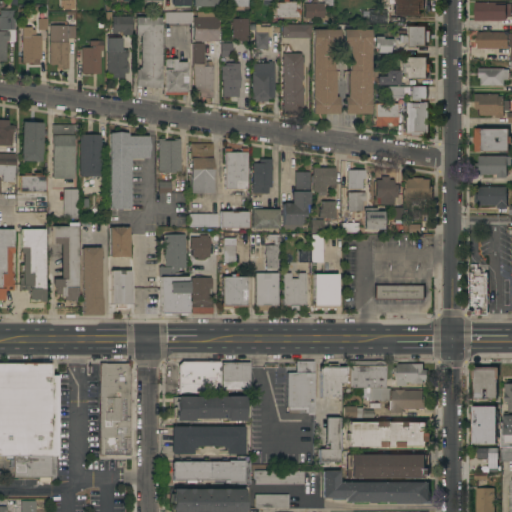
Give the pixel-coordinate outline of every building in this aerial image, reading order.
[(75,0),(75,11),(67,11),(67,0),(75,0)] [(298,19),(274,18),(274,8),(277,8),(277,3),(283,3),(283,0),(288,0),(288,2),(296,2),(296,10),(298,9),(300,11),(300,14),(298,16),(298,19)] [(394,16),(394,0),(424,0),(424,10),(420,10),(420,17),(394,16)] [(475,21),(475,3),(506,3),(506,4),(511,4),(511,18),(506,18),(506,21),(475,21)] [(324,4),(324,19),(304,19),(304,4),(324,4)] [(387,11),(387,24),(368,24),(368,11),(387,11)] [(46,12),(47,19),(47,30),(38,30),(38,20),(37,20),(36,12),(46,12)] [(191,12),(191,23),(165,24),(165,13),(191,12)] [(193,42),(193,17),(196,17),(196,12),(214,12),(214,17),(218,17),(219,41),(193,42)] [(6,62),(0,62),(0,32),(8,32),(8,30),(1,30),(1,17),(15,17),(15,41),(6,42),(6,62)] [(132,17),(132,36),(123,36),(120,36),(120,32),(112,32),(112,17),(132,17)] [(161,88),(147,88),(147,87),(136,87),(136,70),(138,70),(138,68),(140,68),(140,36),(135,36),(135,18),(161,18),(161,88)] [(232,26),(230,26),(230,22),(232,22),(232,19),(248,19),(248,41),(238,42),(238,39),(232,39),(232,26)] [(254,33),(255,33),(255,25),(260,25),(260,27),(271,27),(271,37),(267,37),(268,50),(255,50),(254,33)] [(311,25),(311,38),(282,39),(282,25),(311,25)] [(67,26),(75,26),(75,39),(68,39),(68,70),(57,70),(57,66),(49,66),(49,42),(50,42),(50,26),(67,26)] [(427,27),(427,31),(430,32),(430,42),(427,42),(426,47),(418,46),(418,48),(405,48),(405,43),(397,43),(398,30),(405,30),(405,27),(427,27)] [(22,37),(18,37),(18,30),(28,30),(27,32),(36,33),(36,36),(41,36),(41,60),(34,60),(34,64),(22,64),(22,37)] [(312,30),(340,30),(340,47),(334,47),(334,71),(335,71),(335,97),(339,97),(339,114),(312,114),(312,30)] [(371,30),(371,114),(344,114),(344,97),(348,97),(348,71),(350,71),(350,47),(343,47),(343,30),(371,30)] [(477,49),(477,32),(508,32),(508,34),(511,34),(511,62),(511,48),(508,48),(508,49),(477,49)] [(107,36),(119,36),(119,38),(121,38),(121,50),(128,50),(128,57),(126,57),(126,63),(128,63),(128,73),(124,73),(124,78),(112,78),(112,74),(107,74),(107,36)] [(377,54),(377,48),(374,48),(374,37),(383,37),(383,39),(393,40),(393,46),(390,46),(390,54),(377,54)] [(81,48),(90,48),(90,41),(103,41),(103,51),(100,51),(100,74),(82,74),(81,48)] [(232,43),(233,57),(221,57),(220,43),(232,43)] [(213,98),(200,98),(200,93),(193,93),(193,80),(193,64),(192,64),(192,49),(194,49),(194,44),(203,44),(203,59),(205,59),(205,62),(208,62),(208,63),(212,63),(212,67),(213,67),(213,98)] [(301,54),(301,57),(303,57),(303,81),(301,81),(301,87),(303,87),(303,110),(300,110),(300,115),(283,115),(283,109),(282,109),(282,106),(283,106),(283,92),(281,92),(281,89),(283,89),(283,79),(282,79),(282,76),(283,76),(283,62),(282,62),(282,59),(283,53),(301,54)] [(427,58),(427,65),(431,65),(431,72),(427,72),(427,79),(404,79),(404,73),(402,73),(402,63),(404,63),(404,58),(427,58)] [(187,95),(165,95),(164,60),(176,59),(176,63),(186,63),(187,95)] [(274,98),(271,99),(271,100),(267,100),(268,102),(254,102),(254,100),(251,100),(251,73),(252,73),(252,64),(269,64),(269,62),(272,62),(272,64),(274,64),(274,98)] [(222,79),(221,79),(221,71),(226,71),(226,68),(238,68),(238,71),(240,71),(240,88),(239,89),(239,97),(223,97),(222,79)] [(505,69),(505,70),(509,70),(509,81),(504,81),(504,87),(481,86),(481,79),(479,79),(479,69),(505,69)] [(377,86),(377,77),(385,77),(385,71),(399,71),(400,85),(377,86)] [(403,98),(390,98),(390,97),(387,97),(387,87),(403,87),(403,98)] [(427,87),(428,99),(422,99),(422,102),(419,102),(419,101),(414,101),(414,97),(412,97),(412,91),(414,91),(414,87),(427,87)] [(499,94),(499,97),(504,97),(504,118),(496,118),(496,116),(480,116),(480,110),(475,110),(475,94),(499,94)] [(429,134),(421,134),(421,135),(412,135),(412,134),(405,134),(405,103),(406,103),(423,103),(423,102),(429,102),(429,134)] [(397,104),(397,124),(396,126),(392,126),(390,123),(386,123),(386,127),(374,126),(375,104),(397,104)] [(0,146),(0,120),(9,121),(9,126),(13,126),(13,135),(12,135),(12,142),(10,142),(10,147),(0,146)] [(42,155),(41,155),(41,162),(21,161),(21,154),(22,123),(42,123),(42,155)] [(52,125),(77,125),(77,131),(73,131),(73,151),(75,151),(75,157),(72,157),(72,165),(75,165),(75,170),(73,170),(73,179),(52,179),(52,125)] [(475,152),(475,143),(474,143),(474,138),(476,138),(475,129),(482,129),(482,130),(509,130),(509,137),(511,137),(511,144),(509,144),(509,152),(475,152)] [(109,133),(128,133),(128,137),(148,137),(148,159),(130,159),(130,209),(109,209),(109,133)] [(101,177),(79,177),(79,135),(101,135),(101,177)] [(158,139),(164,139),(164,142),(173,141),(173,139),(180,139),(180,172),(175,172),(175,173),(163,174),(163,172),(158,172),(158,139)] [(212,144),(213,193),(191,194),(190,144),(212,144)] [(225,149),(231,149),(231,152),(241,152),(241,148),(248,148),(247,169),(248,169),(248,174),(247,174),(247,190),(224,190),(225,149)] [(0,166),(0,154),(16,155),(15,167),(0,166)] [(507,156),(507,157),(511,157),(511,166),(507,166),(507,178),(497,178),(497,175),(479,175),(479,156),(507,156)] [(252,164),(259,164),(259,159),(271,159),(271,188),(268,188),(268,194),(252,194),(252,164)] [(335,168),(335,186),(325,186),(325,196),(317,196),(317,192),(312,192),(312,183),(311,183),(311,176),(312,176),(312,168),(335,168)] [(347,170),(365,170),(365,179),(362,179),(362,189),(347,189),(347,170)] [(310,205),(305,205),(305,217),(304,217),(304,223),(301,223),(301,229),(283,229),(283,204),(292,204),(291,192),(295,192),(294,172),(309,172),(310,205)] [(19,192),(19,176),(23,176),(23,173),(30,173),(30,175),(34,175),(34,173),(40,173),(40,176),(45,176),(45,192),(19,192)] [(375,198),(375,180),(380,180),(380,177),(389,177),(389,180),(394,180),(394,185),(397,185),(397,198),(393,198),(393,206),(379,206),(379,198),(375,198)] [(420,200),(420,198),(415,198),(415,202),(405,202),(405,192),(403,192),(403,186),(406,186),(406,179),(413,179),(413,178),(424,178),(424,180),(431,179),(431,187),(432,187),(433,200),(420,200)] [(170,182),(171,193),(158,193),(158,182),(170,182)] [(479,206),(479,187),(507,187),(507,209),(497,209),(497,206),(479,206)] [(77,219),(63,219),(63,189),(77,190),(77,219)] [(347,193),(365,192),(365,201),(362,201),(362,211),(347,211),(347,193)] [(251,229),(251,210),(252,210),(252,202),(258,202),(258,210),(279,210),(279,229),(251,229)] [(335,219),(318,219),(318,209),(321,209),(321,202),(335,202),(335,219)] [(364,229),(364,208),(377,208),(377,212),(383,212),(383,229),(364,229)] [(403,221),(399,221),(399,223),(394,223),(394,221),(393,221),(393,208),(403,208),(403,221)] [(247,212),(247,229),(237,229),(237,231),(229,231),(229,229),(219,229),(219,212),(247,212)] [(217,214),(217,227),(189,227),(189,214),(217,214)] [(323,220),(323,234),(311,234),(311,220),(323,220)] [(67,227),(67,223),(78,223),(77,300),(64,300),(64,297),(60,297),(60,295),(56,295),(56,288),(52,288),(52,279),(60,279),(61,244),(52,244),(53,227),(67,227)] [(358,223),(358,233),(342,233),(342,223),(358,223)] [(82,227),(93,227),(95,229),(95,245),(82,245),(82,227)] [(109,228),(129,227),(129,257),(110,257),(109,228)] [(0,229),(13,229),(13,254),(10,254),(10,273),(14,273),(14,291),(3,291),(3,303),(0,303),(0,229)] [(44,302),(40,302),(40,303),(29,303),(29,291),(19,291),(19,274),(23,274),(23,253),(20,253),(20,230),(44,229),(44,302)] [(185,235),(185,269),(180,269),(180,277),(187,277),(187,314),(160,314),(160,278),(158,278),(158,267),(165,267),(165,260),(164,260),(164,255),(164,243),(163,243),(163,236),(164,236),(164,235),(185,235)] [(322,263),(298,262),(298,251),(311,252),(311,235),(322,235),(322,263)] [(192,250),(189,250),(190,236),(199,236),(208,236),(208,238),(210,239),(210,251),(209,250),(209,258),(204,257),(204,261),(196,261),(197,258),(192,257),(192,250)] [(278,269),(266,269),(266,256),(264,256),(264,245),(266,245),(266,236),(279,236),(279,247),(278,247),(278,269)] [(235,263),(223,263),(223,238),(235,238),(235,263)] [(81,248),(101,248),(101,296),(102,296),(102,316),(81,316),(81,248)] [(471,263),(470,315),(474,315),(474,316),(481,316),(481,315),(488,315),(489,266),(481,266),(481,264),(471,263)] [(111,271),(131,271),(131,304),(125,304),(125,309),(116,309),(116,304),(111,304),(111,271)] [(305,306),(298,306),(298,311),(290,311),(290,305),(283,305),(283,273),(291,273),(291,279),(297,279),(297,273),(305,273),(305,306)] [(277,306),(275,306),(275,311),(256,311),(256,306),(255,306),(255,274),(277,274),(277,306)] [(245,303),(246,303),(246,307),(236,307),(236,308),(230,308),(230,307),(220,307),(220,303),(221,303),(221,277),(230,277),(230,275),(236,275),(236,277),(245,277),(245,303)] [(337,304),(338,304),(338,307),(312,307),(312,303),(313,303),(313,275),(337,275),(337,304)] [(211,278),(211,289),(210,289),(211,303),(212,303),(212,314),(191,314),(191,278),(211,278)] [(425,286),(425,300),(403,300),(403,301),(394,301),(394,300),(374,300),(374,285),(425,286)] [(220,386),(218,386),(218,395),(177,394),(178,366),(182,361),(218,361),(218,362),(219,362),(219,363),(220,363),(220,386)] [(314,413),(305,413),(305,410),(301,410),(301,413),(288,413),(288,407),(286,407),(286,373),(296,373),(296,361),(314,361),(314,413)] [(365,388),(348,388),(348,361),(385,361),(385,388),(365,388)] [(0,363),(58,364),(58,456),(55,456),(55,481),(50,481),(50,482),(39,482),(39,478),(13,478),(13,473),(9,473),(9,467),(13,467),(13,456),(0,455),(0,363)] [(250,363),(249,395),(226,394),(226,390),(221,390),(221,363),(250,363)] [(130,456),(99,456),(99,364),(129,364),(130,456)] [(423,364),(423,370),(428,370),(428,380),(421,380),(422,384),(412,384),(412,383),(407,383),(407,386),(397,386),(397,377),(393,377),(393,368),(397,368),(397,364),(423,364)] [(320,375),(318,375),(318,367),(327,367),(327,365),(337,365),(337,367),(346,367),(346,375),(345,375),(345,384),(342,384),(342,386),(339,386),(339,397),(338,397),(338,399),(336,399),(336,397),(332,397),(332,395),(326,395),(326,397),(320,397),(320,375)] [(474,380),(473,380),(473,368),(499,368),(499,379),(497,379),(497,399),(487,399),(487,390),(484,390),(484,399),(474,399),(474,380)] [(511,381),(511,412),(509,412),(509,410),(503,410),(503,404),(507,404),(507,381),(511,381)] [(390,388),(390,391),(395,391),(395,390),(405,390),(405,391),(424,391),(424,399),(425,399),(425,409),(403,410),(403,414),(390,414),(390,410),(388,410),(388,401),(379,401),(379,400),(370,400),(370,393),(365,393),(365,388),(385,388),(390,388)] [(244,397),(244,408),(247,408),(247,418),(244,418),(244,421),(226,421),(226,423),(219,423),(219,419),(199,419),(199,423),(192,423),(192,421),(175,421),(175,419),(172,419),(172,408),(175,408),(175,402),(177,402),(177,397),(244,397)] [(343,407),(355,407),(355,408),(362,408),(362,410),(373,411),(373,412),(375,412),(375,417),(373,417),(373,418),(343,418),(343,407)] [(497,407),(496,444),(472,444),(472,437),(470,437),(470,432),(472,432),(472,419),(470,419),(470,415),(472,415),(472,407),(497,407)] [(328,462),(328,463),(323,463),(323,466),(318,466),(318,448),(325,448),(325,418),(341,418),(341,450),(338,450),(338,462),(328,462)] [(373,423),(373,422),(385,422),(385,423),(405,423),(405,422),(411,422),(411,423),(427,423),(427,433),(431,433),(431,442),(427,442),(427,447),(409,447),(409,448),(398,448),(398,447),(392,447),(392,448),(376,448),(376,447),(348,447),(348,443),(346,443),(346,434),(347,434),(347,423),(373,423)] [(244,427),(244,455),(227,454),(227,449),(223,449),(223,447),(197,447),(197,449),(193,449),(193,455),(172,455),(172,427),(244,427)] [(511,462),(501,462),(501,447),(511,447),(511,462)] [(499,448),(499,459),(498,459),(498,469),(489,469),(489,459),(477,459),(477,458),(474,458),(474,451),(478,451),(478,448),(499,448)] [(346,478),(346,455),(430,455),(430,476),(426,476),(426,478),(346,478)] [(228,463),(228,461),(236,461),(237,456),(249,457),(249,485),(236,485),(236,483),(224,483),(224,481),(195,481),(195,483),(185,483),(185,481),(172,481),(173,462),(228,463)] [(255,485),(255,471),(303,471),(303,485),(255,485)] [(429,483),(429,502),(423,502),(423,504),(398,504),(398,502),(345,502),(345,501),(343,501),(343,499),(323,499),(323,471),(339,471),(339,482),(429,483)] [(476,511),(477,488),(496,488),(495,511),(476,511)] [(172,511),(170,511),(170,506),(172,506),(172,502),(170,502),(170,494),(172,494),(172,489),(244,490),(244,495),(246,495),(246,510),(244,510),(244,511),(172,511)] [(288,495),(289,508),(255,508),(255,495),(288,495)] [(20,511),(20,501),(35,501),(35,511),(20,511)]
